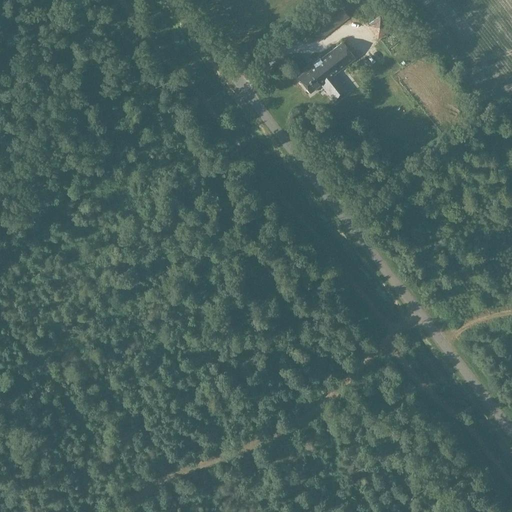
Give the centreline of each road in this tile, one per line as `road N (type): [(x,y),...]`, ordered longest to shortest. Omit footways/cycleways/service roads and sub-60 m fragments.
road 1 (unclassified): [(511,433),(174,0)]
road 2 (track): [(418,314),(292,423),(176,472),(114,511)]
